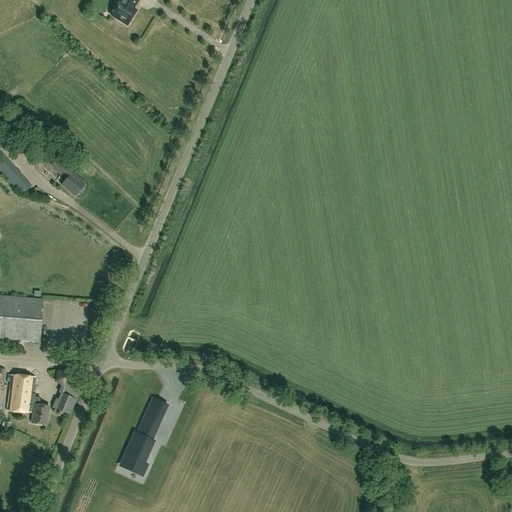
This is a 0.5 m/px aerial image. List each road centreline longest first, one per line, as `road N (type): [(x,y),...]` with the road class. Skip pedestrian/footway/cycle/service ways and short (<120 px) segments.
road 1 (unclassified): [(511,454),(410,461),(209,373),(101,363)]
road 2 (unclassified): [(101,363),(251,0)]
road 3 (unclassified): [(40,511),(101,363)]
